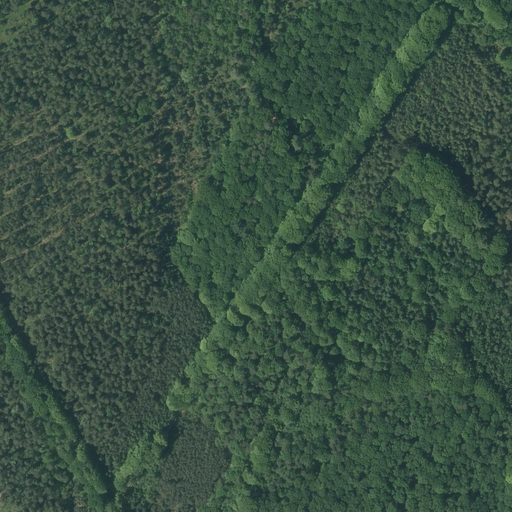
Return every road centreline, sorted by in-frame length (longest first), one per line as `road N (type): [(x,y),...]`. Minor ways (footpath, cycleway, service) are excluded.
road 1 (track): [(453,0),(112,504)]
road 2 (track): [(112,504),(0,317)]
